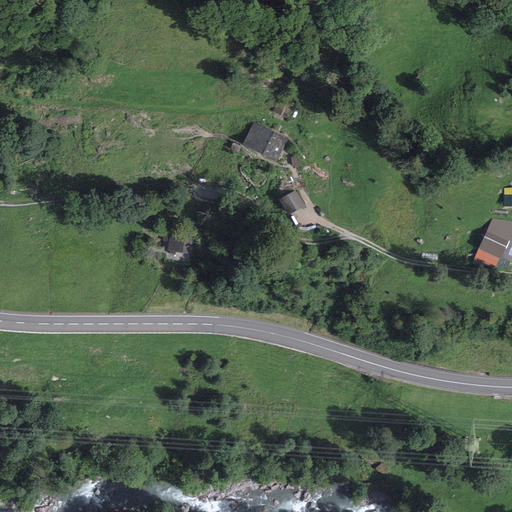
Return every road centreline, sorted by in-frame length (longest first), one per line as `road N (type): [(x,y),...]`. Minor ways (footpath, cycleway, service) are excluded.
road 1 (secondary): [(0,320),(209,322),(434,379),(511,385)]
road 2 (track): [(11,97),(260,111),(292,127),(305,163),(295,174)]
road 3 (track): [(0,203),(192,183)]
